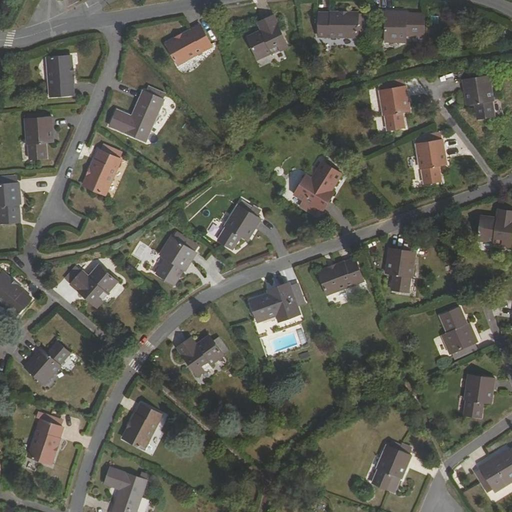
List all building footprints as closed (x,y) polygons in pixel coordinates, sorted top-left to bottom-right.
[(425,35),(425,14),(407,14),(407,12),(386,12),(385,41),(407,42),(407,35),(425,35)] [(320,13),(319,37),(358,37),(358,13),(320,13)] [(270,57),(271,58),(288,50),(272,18),(256,26),(261,37),(247,44),(257,64),(270,57)] [(169,48),(181,71),(215,52),(203,30),(169,48)] [(48,58),(50,97),(74,95),(71,56),(48,58)] [(475,104),(478,119),(495,117),(493,102),(494,100),(490,78),(477,80),(477,78),(463,80),(468,105),(475,104)] [(400,79),(393,80),(393,84),(394,88),(401,87),(400,79)] [(401,87),(394,88),(393,84),(386,85),(386,91),(380,92),(383,115),(385,115),(387,130),(404,128),(402,112),(410,111),(406,86),(401,87)] [(144,91),(133,117),(117,110),(110,126),(146,141),(165,100),(144,91)] [(33,118),(33,114),(27,114),(27,121),(26,121),(28,144),(29,144),(30,160),(47,158),(46,143),(54,142),(52,116),(42,117),(39,117),(39,120),(33,120),(33,118)] [(441,181),(439,165),(446,164),(442,139),(430,141),(430,143),(417,145),(420,168),(422,168),(424,183),(441,181)] [(99,150),(84,186),(106,195),(121,160),(99,150)] [(323,212),(334,193),(331,191),(342,173),(323,162),(312,179),(306,175),(294,194),(323,212)] [(0,184),(0,222),(0,224),(21,223),(20,204),(21,204),(20,183),(0,184)] [(238,207),(226,227),(227,227),(219,241),(234,250),(242,237),(248,241),(260,221),(262,219),(251,212),(250,214),(238,207)] [(494,244),(511,247),(511,242),(511,211),(499,210),(497,222),(482,220),(479,240),(494,243),(494,244)] [(172,237),(161,255),(167,259),(157,274),(175,286),(184,270),(186,271),(197,253),(172,237)] [(394,274),(392,290),(409,292),(411,277),(413,277),(416,254),(402,252),(403,250),(390,248),(386,273),(394,274)] [(319,272),(327,295),(364,282),(356,260),(319,272)] [(108,293),(118,282),(109,274),(102,268),(92,280),(83,271),(71,285),(98,308),(109,294),(108,293)] [(110,272),(109,274),(118,282),(120,280),(110,272)] [(3,273),(0,275),(0,302),(16,316),(32,298),(3,273)] [(271,294),(251,301),(257,320),(278,313),(281,322),(301,315),(298,306),(296,301),(292,290),(291,288),(290,283),(277,288),(278,292),(271,294)] [(299,287),(292,290),(296,301),(303,299),(299,287)] [(446,338),(452,352),(471,344),(465,329),(476,325),(469,308),(437,322),(444,338),(446,338)] [(278,313),(257,320),(258,322),(277,315),(280,322),(281,322),(278,313)] [(221,350),(219,352),(217,348),(213,343),(201,351),(194,340),(179,351),(198,380),(214,370),(213,368),(225,360),(223,357),(225,356),(221,350)] [(42,348),(25,367),(35,376),(37,374),(47,383),(62,366),(61,365),(71,353),(58,342),(48,353),(42,348)] [(481,418),(484,402),(491,403),(495,378),(482,376),(482,378),(469,377),(465,399),(466,399),(464,415),(481,418)] [(142,404),(125,438),(145,449),(163,415),(142,404)] [(64,430),(62,429),(57,427),(59,421),(45,416),(30,459),(51,466),(64,430)] [(392,448),(390,447),(387,446),(378,467),(379,468),(373,483),(389,490),(390,487),(398,490),(413,455),(410,454),(407,452),(410,446),(403,443),(402,445),(395,441),(392,448)] [(511,447),(483,466),(499,491),(511,482),(511,447)] [(136,511),(147,482),(148,480),(141,478),(111,468),(105,484),(121,490),(113,511),(136,511)] [(143,473),(141,478),(148,480),(147,482),(153,484),(156,477),(143,473)]
